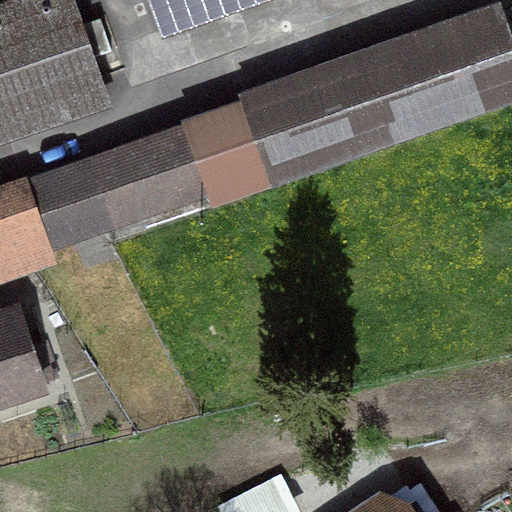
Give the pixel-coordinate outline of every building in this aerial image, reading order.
[(66,0),(44,0),(0,15),(0,131),(100,97),(66,0)] [(150,0),(161,30),(246,0),(150,0)] [(511,59),(497,17),(243,106),(271,184),(511,98),(511,59)] [(89,163),(0,193),(0,273),(23,266),(13,237),(104,206),(111,226),(205,194),(182,127),(88,160),(89,163)] [(14,314),(0,318),(0,398),(38,387),(14,314)]
